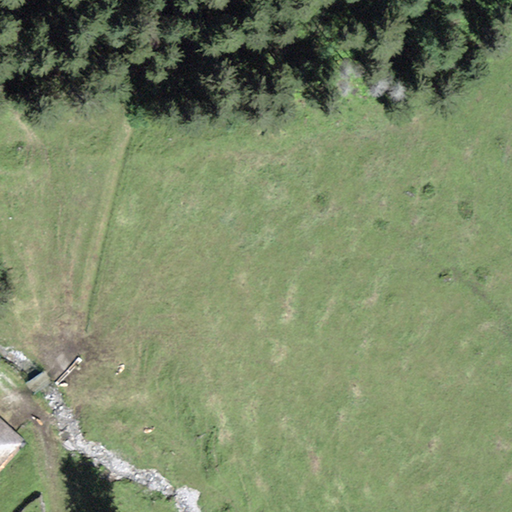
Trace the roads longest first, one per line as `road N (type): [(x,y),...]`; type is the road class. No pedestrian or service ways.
road 1 (track): [(166,0),(102,241),(86,341),(49,376)]
road 2 (track): [(60,511),(40,420),(0,388)]
